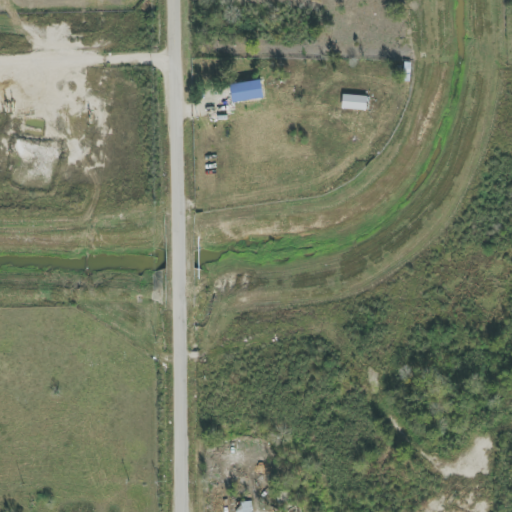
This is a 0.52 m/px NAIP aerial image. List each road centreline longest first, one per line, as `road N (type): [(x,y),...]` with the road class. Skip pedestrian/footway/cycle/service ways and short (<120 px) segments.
road 1 (tertiary): [(179,464),(170,0)]
road 2 (residential): [(0,467),(179,464)]
road 3 (residential): [(0,61),(171,60)]
